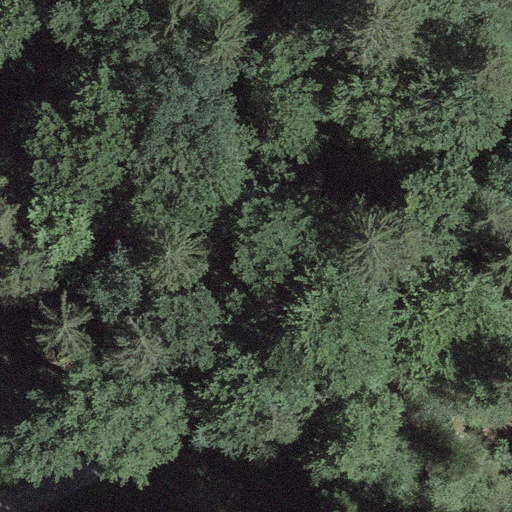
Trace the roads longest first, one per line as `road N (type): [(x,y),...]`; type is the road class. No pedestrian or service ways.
road 1 (track): [(326,0),(293,219),(266,322),(203,400),(148,440),(6,511)]
road 2 (track): [(293,219),(396,159),(480,129),(511,144)]
